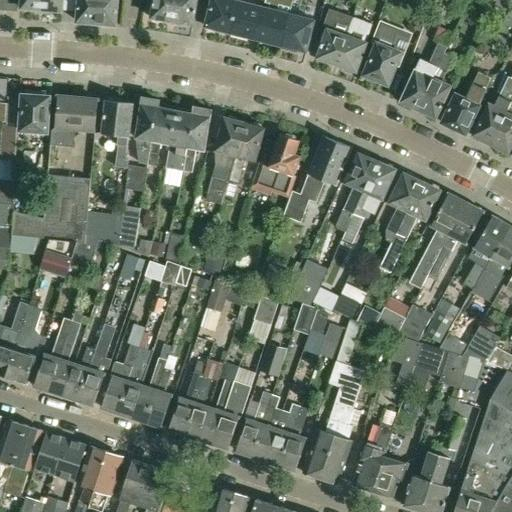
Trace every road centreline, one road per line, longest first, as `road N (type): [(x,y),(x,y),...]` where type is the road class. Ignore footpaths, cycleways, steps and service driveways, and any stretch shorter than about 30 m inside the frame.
road 1 (residential): [(511,191),(288,91),(205,70),(0,47)]
road 2 (residential): [(371,511),(0,394)]
